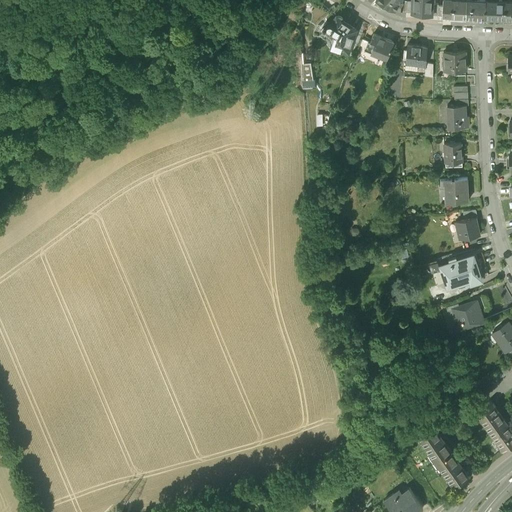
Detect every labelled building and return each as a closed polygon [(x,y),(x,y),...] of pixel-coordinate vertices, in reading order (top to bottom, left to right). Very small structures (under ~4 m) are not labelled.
[(306,0),(302,10),(299,21),(318,28),(329,11),(322,5),(307,0),(306,0)] [(376,0),(394,10),(393,11),(397,13),(400,13),(400,0),(376,0)] [(432,4),(432,0),(412,0),(412,3),(412,15),(432,16),(432,4)] [(442,0),(443,6),(442,16),(451,17),(451,0),(442,0)] [(452,0),(452,16),(466,17),(467,0),(452,0)] [(485,0),(467,0),(466,17),(485,18),(485,0)] [(485,0),(485,18),(503,18),(504,1),(490,0),(485,0)] [(511,0),(504,1),(503,18),(511,18),(511,0)] [(326,39),(329,38),(334,39),(337,42),(334,52),(347,56),(356,31),(335,17),(331,25),(330,24),(327,24),(325,25),(323,27),(321,30),(321,31),(320,33),(321,35),(322,37),(324,39),(326,39)] [(373,48),(370,56),(385,62),(393,45),(373,36),(369,46),(373,48)] [(407,48),(405,69),(424,71),(425,65),(427,50),(407,48)] [(442,55),(443,74),(465,73),(464,54),(442,55)] [(433,66),(425,65),(424,71),(424,80),(432,80),(433,66)] [(453,89),(453,102),(466,102),(466,89),(453,89)] [(464,108),(447,108),(447,124),(450,124),(450,131),(460,131),(460,130),(468,130),(468,123),(465,123),(464,108)] [(460,147),(443,148),(444,159),(445,159),(445,169),(454,168),(454,172),(461,172),(460,147)] [(467,184),(440,185),(441,194),(447,193),(448,209),(457,208),(457,207),(468,207),(467,184)] [(476,216),(463,217),(465,225),(475,223),(475,224),(478,223),(476,216)] [(465,225),(455,228),(457,237),(458,237),(460,245),(479,241),(475,224),(475,223),(465,225)] [(472,258),(437,270),(445,295),(468,288),(469,290),(481,286),(472,258)] [(473,305),(450,312),(457,333),(470,329),(471,330),(484,326),(480,312),(476,313),(473,305)] [(503,330),(494,336),(501,346),(499,348),(505,357),(511,352),(511,334),(507,328),(503,331),(503,330)] [(495,376),(501,384),(509,378),(503,370),(495,376)] [(490,379),(482,388),(488,394),(497,386),(490,379)] [(511,438),(493,411),(478,421),(502,456),(511,449),(511,438)] [(468,483),(434,432),(418,443),(453,493),(468,483)] [(401,501),(408,511),(419,511),(409,496),(401,501)] [(408,511),(401,501),(396,505),(393,501),(383,508),(386,511),(408,511)]
